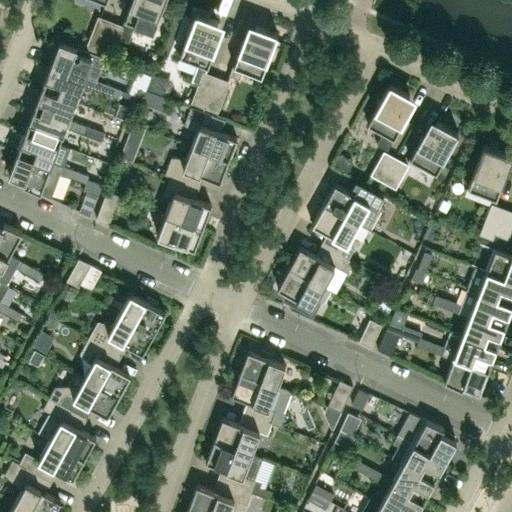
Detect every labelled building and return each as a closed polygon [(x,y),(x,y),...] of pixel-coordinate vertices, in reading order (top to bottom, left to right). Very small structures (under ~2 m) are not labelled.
[(131,0),(121,26),(110,22),(99,51),(113,56),(120,37),(128,40),(135,22),(153,29),(163,0),(131,0)] [(191,101),(204,106),(215,77),(205,73),(224,23),(196,12),(179,54),(198,62),(191,79),(198,82),(191,101)] [(86,46),(99,51),(110,22),(97,17),(86,46)] [(261,75),(278,32),(249,21),(229,74),(239,78),(243,68),(261,75)] [(83,79),(85,75),(96,80),(104,57),(60,40),(50,66),(83,79)] [(75,100),(82,83),(100,90),(103,82),(96,80),(85,75),(83,79),(50,66),(41,87),(75,100)] [(229,82),(215,77),(204,106),(218,111),(229,82)] [(121,89),(103,82),(100,90),(118,96),(120,93),(121,89)] [(387,148),(407,112),(416,97),(389,82),(367,122),(383,131),(377,143),(387,148)] [(121,89),(120,93),(142,101),(146,89),(138,85),(135,94),(129,92),(121,89)] [(67,122),(68,118),(75,100),(41,87),(33,109),(67,122)] [(146,89),(142,101),(147,103),(152,91),(146,89)] [(172,104),(167,117),(140,106),(135,119),(164,130),(164,132),(175,136),(186,109),(172,104)] [(237,137),(215,129),(220,117),(191,105),(184,123),(196,132),(191,145),(228,159),(237,137)] [(59,143),(66,125),(84,132),(86,125),(68,118),(67,122),(33,109),(25,130),(59,143)] [(436,171),(458,131),(431,117),(423,132),(409,157),(436,171)] [(105,132),(86,125),(84,132),(102,139),(105,132)] [(52,160),(59,143),(25,130),(17,151),(51,164),(52,160)] [(132,160),(137,149),(124,144),(120,155),(132,160)] [(511,154),(505,152),(484,144),(468,186),(496,197),(506,171),(511,154)] [(220,181),(228,159),(191,145),(186,157),(171,156),(165,173),(170,175),(194,184),(199,173),(220,181)] [(51,164),(17,151),(9,173),(24,179),(22,183),(51,197),(60,172),(67,175),(70,167),(52,160),(51,164)] [(370,173),(383,180),(395,158),(382,151),(370,173)] [(407,165),(395,158),(383,180),(395,187),(407,165)] [(87,178),(88,174),(70,167),(67,175),(86,181),(87,178)] [(211,204),(190,196),(194,184),(170,175),(163,194),(170,199),(165,212),(203,226),(211,204)] [(86,181),(83,188),(87,189),(98,194),(102,184),(87,178),(86,181)] [(107,189),(119,194),(123,183),(111,178),(107,189)] [(370,228),(383,204),(379,202),(383,194),(361,182),(354,193),(335,182),(323,203),(358,222),(370,228)] [(114,208),(119,194),(107,189),(96,218),(108,223),(124,229),(130,214),(114,208)] [(351,234),(358,222),(323,203),(312,223),(332,234),(326,245),(348,257),(358,240),(351,234)] [(493,238),(495,233),(504,209),(490,204),(479,233),(493,238)] [(511,227),(511,212),(504,209),(495,233),(508,238),(511,227)] [(194,248),(203,226),(165,212),(157,234),(194,248)] [(431,218),(423,235),(431,238),(438,221),(431,218)] [(0,252),(7,257),(9,253),(22,231),(4,222),(2,227),(0,225),(0,252)] [(323,285),(334,265),(347,272),(353,260),(348,257),(326,245),(320,256),(300,245),(288,266),(323,285)] [(495,247),(488,266),(486,270),(511,279),(511,251),(511,254),(495,247)] [(425,250),(417,267),(421,269),(424,270),(432,253),(425,250)] [(7,257),(0,252),(0,278),(7,282),(16,266),(22,269),(26,263),(9,253),(7,257)] [(78,285),(91,263),(79,257),(67,279),(78,285)] [(43,272),(26,263),(22,269),(39,279),(43,272)] [(511,279),(486,270),(475,265),(468,285),(511,301),(511,279)] [(312,306),(323,285),(288,266),(277,286),(312,306)] [(421,269),(417,279),(421,281),(426,271),(424,270),(421,269)] [(504,324),(511,303),(511,301),(468,285),(460,304),(453,301),(450,309),(468,315),(470,311),(504,324)] [(154,331),(165,310),(130,291),(119,312),(154,331)] [(432,302),(450,309),(453,301),(435,294),(432,302)] [(382,295),(375,311),(385,316),(392,300),(382,295)] [(21,312),(4,302),(0,309),(17,319),(21,312)] [(48,314),(60,320),(65,312),(53,305),(48,314)] [(496,346),(504,324),(470,311),(468,315),(462,333),(496,346)] [(154,331),(119,312),(112,324),(98,320),(89,336),(116,351),(122,341),(142,352),(154,331)] [(55,329),(60,320),(48,314),(43,323),(55,329)] [(371,345),(381,323),(369,317),(359,340),(371,345)] [(387,329),(417,340),(419,337),(421,332),(390,320),(387,329)] [(58,329),(53,340),(39,333),(33,345),(67,362),(79,339),(58,329)] [(496,346),(462,333),(451,329),(444,346),(437,344),(434,351),(452,358),(454,354),(487,367),(496,346)] [(384,334),(377,351),(397,358),(404,341),(384,334)] [(130,373),(110,362),(116,351),(89,336),(80,353),(91,363),(84,375),(119,394),(130,373)] [(434,351),(437,344),(419,337),(417,340),(416,344),(434,351)] [(29,346),(24,357),(38,365),(44,353),(29,346)] [(277,385),(285,363),(248,349),(239,371),(277,385)] [(479,389),(487,367),(454,354),(452,358),(444,380),(462,388),(464,383),(479,389)] [(394,367),(390,377),(411,387),(415,377),(394,367)] [(291,391),(276,386),(277,385),(239,371),(231,393),(252,401),(248,413),(272,422),(281,425),(286,413),(283,412),(291,391)] [(119,394),(84,375),(73,395),(65,391),(63,395),(55,391),(51,398),(81,414),(88,404),(107,415),(119,394)] [(341,409),(352,384),(339,378),(327,404),(341,409)] [(359,388),(350,408),(360,412),(370,393),(359,388)] [(95,436),(76,425),(81,414),(51,398),(49,397),(42,408),(49,411),(38,431),(49,437),(49,438),(84,457),(95,436)] [(350,433),(360,412),(350,408),(340,428),(350,433)] [(456,439),(441,431),(444,427),(410,411),(397,434),(444,460),(456,439)] [(251,452),(259,431),(267,434),(272,422),(248,413),(243,424),(222,416),(214,438),(251,452)] [(444,460),(397,434),(393,441),(398,444),(391,456),(402,462),(433,480),(444,460)] [(84,457),(49,438),(38,458),(25,451),(19,462),(47,477),(53,467),(73,478),(84,457)] [(262,456),(251,452),(214,438),(205,460),(227,468),(222,480),(251,491),(268,497),(270,490),(259,486),(261,481),(254,478),(262,456)] [(53,511),(61,499),(41,488),(47,477),(19,462),(12,458),(5,473),(21,488),(14,501),(34,511),(53,511)] [(355,467),(372,476),(376,469),(359,460),(355,467)] [(422,499),(433,480),(402,462),(392,479),(376,469),(372,476),(389,485),(391,482),(422,499)] [(245,508),(251,491),(222,480),(218,491),(196,483),(188,505),(205,511),(227,511),(230,507),(245,508)] [(397,511),(415,511),(422,499),(391,482),(389,485),(380,502),(397,511)] [(316,484),(312,491),(329,500),(333,493),(316,484)] [(325,507),(329,500),(312,491),(308,498),(325,507)] [(397,511),(380,502),(369,496),(360,511),(397,511)] [(34,511),(14,501),(8,511),(5,511),(0,510),(0,511),(34,511)]
